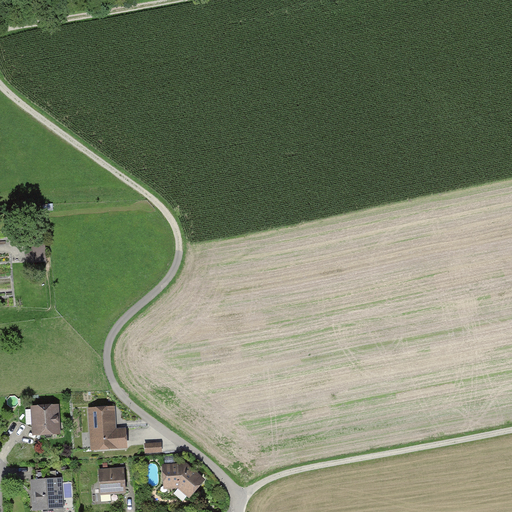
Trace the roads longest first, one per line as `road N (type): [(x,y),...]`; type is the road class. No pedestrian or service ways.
road 1 (track): [(243,499),(125,399),(110,375),(108,349),(170,276),(173,223),(0,82)]
road 2 (track): [(243,499),(263,481),(299,468),(511,432)]
road 3 (track): [(169,0),(0,30)]
